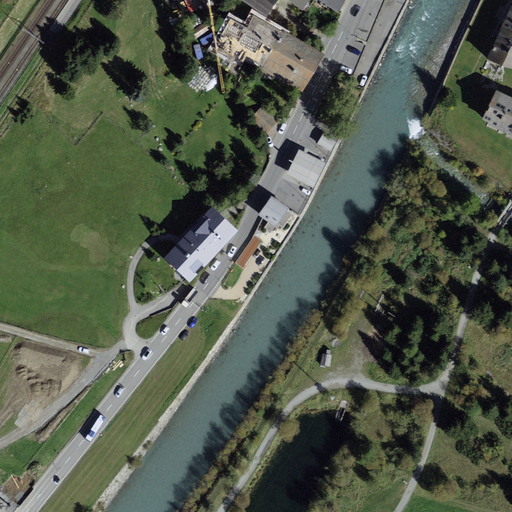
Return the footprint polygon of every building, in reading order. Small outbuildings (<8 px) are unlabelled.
[(240,0),(266,17),(278,0),(240,0)] [(307,0),(288,0),(302,9),(307,0)] [(319,0),(337,13),(346,0),(319,0)] [(511,5),(511,6),(498,34),(486,58),(502,66),(511,68),(511,5)] [(237,54),(245,58),(267,21),(252,12),(245,25),(229,16),(210,49),(232,62),(237,54)] [(324,54),(267,21),(245,58),(302,92),(324,54)] [(511,97),(496,90),(481,119),(511,134),(511,97)] [(279,120),(263,105),(251,117),(267,132),(279,120)] [(323,134),(317,144),(331,151),(336,141),(323,134)] [(318,158),(299,149),(286,175),(305,184),(318,158)] [(318,158),(305,184),(313,188),(326,162),(318,158)] [(271,196),(259,215),(268,221),(264,227),(271,232),(275,227),(276,227),(278,224),(283,227),(292,215),(287,211),(289,208),(271,196)] [(212,207),(165,258),(190,282),(237,231),(212,207)] [(253,232),(238,262),(247,266),(262,237),(253,232)]
